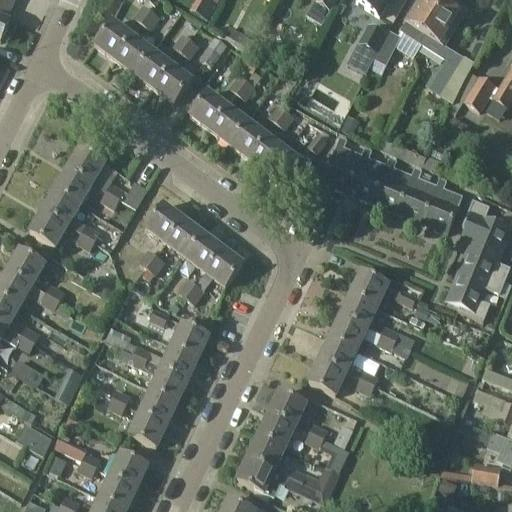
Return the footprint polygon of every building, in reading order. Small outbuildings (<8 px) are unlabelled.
[(0,0),(0,22),(4,24),(15,0),(0,0)] [(340,1),(338,0),(323,0),(318,9),(330,16),(340,1)] [(345,0),(353,5),(378,21),(392,0),(345,0)] [(400,38),(398,41),(400,42),(394,53),(412,64),(421,51),(419,50),(445,9),(431,0),(422,0),(404,27),(405,28),(399,37),(400,38)] [(445,9),(419,50),(421,51),(445,66),(427,94),(440,102),(463,63),(443,50),(462,20),(466,15),(451,5),(447,10),(445,9)] [(141,30),(151,17),(143,11),(142,10),(139,15),(132,24),(141,30)] [(151,17),(141,30),(149,36),(159,23),(151,17)] [(0,46),(9,26),(4,24),(0,22),(0,46)] [(371,22),(357,49),(358,50),(376,58),(376,59),(388,36),(390,31),(371,22)] [(114,66),(131,42),(111,27),(94,51),(114,66)] [(245,56),(248,53),(247,53),(251,45),(230,32),(223,43),(245,56)] [(376,59),(376,58),(372,65),(375,66),(385,71),(394,53),(400,42),(398,41),(388,36),(376,59)] [(189,45),(182,40),(172,53),(180,59),(190,46),(189,45)] [(151,56),(131,42),(114,66),(133,80),(151,56)] [(199,64),(211,73),(226,51),(215,42),(199,64)] [(198,52),(190,46),(180,59),(188,65),(198,52)] [(349,65),(347,70),(365,79),(368,73),(369,72),(372,65),(376,58),(358,50),(357,49),(349,65)] [(171,71),(151,56),(133,80),(153,95),(171,71)] [(181,74),(192,85),(201,77),(190,65),(181,74)] [(171,71),(153,95),(173,110),(191,86),(171,71)] [(511,80),(510,84),(507,83),(493,104),(506,112),(511,101),(511,80)] [(236,100),(246,87),(237,81),(227,94),(236,100)] [(476,85),(462,108),(478,118),(479,119),(489,103),(491,105),(498,93),(495,92),(478,81),(477,83),(476,85)] [(246,87),(236,100),(244,106),(254,93),(246,87)] [(209,136),(226,112),(207,97),(189,121),(209,136)] [(275,129),(285,116),(277,110),(267,123),(275,129)] [(246,127),(226,112),(209,136),(229,151),(246,127)] [(294,123),(285,116),(275,129),(284,136),(294,123)] [(347,121),(340,135),(351,141),(358,126),(347,121)] [(452,121),(445,133),(462,144),(470,131),(452,121)] [(246,127),(229,151),(248,166),(266,142),(246,127)] [(511,134),(502,130),(496,143),(511,149),(511,134)] [(316,159),(326,146),(316,139),(306,152),(316,159)] [(286,157),(266,142),(248,166),(268,180),(286,157)] [(338,145),(321,188),(346,198),(361,161),(343,153),(346,146),(339,144),(338,145)] [(67,175),(92,189),(104,168),(79,153),(67,175)] [(361,161),(346,198),(371,208),(386,171),(368,163),(371,156),(364,154),(361,161)] [(286,157),(268,180),(288,195),(306,171),(286,157)] [(4,205),(23,213),(40,172),(21,164),(4,205)] [(386,171),(371,208),(396,219),(412,181),(393,173),(396,166),(389,164),(386,171)] [(412,181),(396,219),(421,229),(437,191),(418,184),(421,177),(414,174),(412,181)] [(67,175),(54,196),(79,211),(92,189),(67,175)] [(437,191),(421,229),(446,239),(458,212),(462,202),(443,194),(446,187),(439,184),(437,191)] [(124,197),(119,205),(135,215),(147,196),(133,188),(127,199),(124,197)] [(124,197),(110,189),(106,197),(119,205),(124,197)] [(54,196),(41,217),(67,232),(79,211),(54,196)] [(119,205),(106,197),(101,206),(114,214),(119,205)] [(476,238),(452,297),(463,302),(457,317),(483,327),(491,308),(481,304),(486,294),(499,300),(502,294),(504,288),(509,275),(496,269),(511,236),(487,225),(491,215),(472,206),(461,232),(476,238)] [(165,249),(182,225),(162,211),(145,234),(165,249)] [(116,240),(125,222),(103,212),(94,229),(116,240)] [(67,232),(41,217),(29,239),(54,254),(67,232)] [(202,240),(182,225),(165,249),(185,264),(202,240)] [(99,240),(85,232),(80,240),(94,248),(99,240)] [(94,248),(80,240),(76,248),(89,256),(94,248)] [(222,255),(202,240),(185,264),(204,278),(222,255)] [(18,255),(6,276),(31,291),(44,270),(18,255)] [(147,255),(138,269),(146,275),(155,261),(147,255)] [(242,270),(222,255),(204,278),(224,293),(242,270)] [(146,275),(154,281),(164,268),(155,261),(146,275)] [(31,291),(6,276),(0,286),(0,301),(18,313),(26,299),(41,308),(45,299),(31,291)] [(387,290),(360,277),(350,299),(377,312),(387,291),(387,290)] [(176,298),(186,304),(195,291),(186,284),(176,298)] [(59,307),(64,299),(50,291),(45,299),(59,307)] [(195,291),(186,304),(193,310),(203,297),(195,291)] [(416,302),(402,295),(397,307),(411,313),(416,302)] [(45,299),(41,308),(54,315),(58,308),(59,307),(45,299)] [(350,299),(339,321),(366,334),(377,312),(350,299)] [(0,301),(0,330),(6,334),(18,313),(0,301)] [(418,310),(413,319),(425,325),(430,316),(418,310)] [(61,338),(68,329),(47,314),(40,323),(61,338)] [(163,333),(168,321),(153,314),(148,326),(163,333)] [(339,321),(329,344),(356,357),(362,343),(376,350),(380,341),(366,334),(339,321)] [(411,321),(408,327),(422,333),(425,328),(411,321)] [(170,351),(197,364),(208,342),(181,329),(170,351)] [(6,334),(0,330),(0,344),(0,343),(14,351),(15,352),(16,350),(20,342),(8,335),(7,334),(6,334)] [(384,332),(380,341),(395,347),(399,338),(384,332)] [(25,334),(20,342),(34,350),(39,342),(25,334)] [(414,346),(399,338),(395,347),(410,355),(414,346)] [(395,347),(380,341),(376,350),(390,356),(395,347)] [(20,342),(16,350),(29,358),(34,350),(20,342)] [(356,357),(329,344),(318,366),(345,379),(356,357)] [(395,347),(390,356),(406,364),(410,355),(395,347)] [(115,378),(124,354),(109,349),(100,372),(115,378)] [(373,370),(377,353),(367,350),(363,368),(373,370)] [(136,351),(132,360),(146,367),(150,358),(136,351)] [(164,365),(150,358),(146,367),(187,386),(197,364),(170,351),(164,365)] [(380,356),(376,365),(391,372),(396,363),(380,356)] [(146,367),(132,360),(128,368),(143,375),(146,367)] [(345,379),(318,366),(307,389),(334,402),(345,379)] [(146,367),(143,375),(156,381),(149,396),(176,409),(187,386),(146,367)] [(485,375),(481,384),(482,385),(509,395),(511,385),(511,384),(486,375),(485,375)] [(363,377),(359,386),(373,392),(378,383),(363,377)] [(373,392),(359,386),(355,395),(369,401),(373,392)] [(115,395),(110,405),(125,412),(130,402),(115,395)] [(149,396),(139,418),(166,431),(176,409),(149,396)] [(278,397),(268,419),(295,431),(305,409),(278,397)] [(354,407),(370,417),(375,410),(359,399),(354,407)] [(35,420),(3,402),(0,407),(0,410),(30,429),(34,422),(35,420)] [(500,416),(503,406),(493,402),(489,412),(500,416)] [(125,412),(110,405),(106,414),(121,421),(125,412)] [(511,422),(511,409),(503,406),(500,416),(499,417),(511,422)] [(48,411),(35,423),(50,439),(63,427),(48,411)] [(511,428),(511,422),(499,417),(496,427),(510,433),(511,428)] [(166,431),(139,418),(128,440),(155,453),(166,431)] [(295,431),(268,419),(257,441),(284,454),(295,431)] [(468,442),(472,431),(462,427),(458,438),(468,442)] [(313,429),(308,439),(323,446),(323,445),(327,436),(313,429)] [(15,447),(43,463),(51,445),(25,430),(15,447)] [(353,436),(341,430),(332,450),(343,455),(353,436)] [(488,449),(501,454),(499,460),(496,467),(502,469),(501,472),(509,476),(511,472),(511,446),(508,445),(492,438),(492,439),(488,449)] [(323,446),(308,439),(304,448),(319,455),(323,446)] [(60,440),(53,454),(62,458),(68,446),(69,444),(60,440)] [(257,441),(247,464),(274,476),(284,454),(257,441)] [(84,460),(81,467),(95,474),(100,465),(85,458),(84,460)] [(120,458),(109,481),(136,494),(147,471),(120,458)] [(274,476),(247,464),(236,486),(263,499),(273,504),(279,491),(283,492),(287,483),(274,476)] [(81,467),(76,476),(76,477),(90,484),(95,474),(81,467)] [(341,473),(328,467),(325,473),(337,479),(338,480),(341,473)] [(497,493),(500,474),(473,469),(470,488),(497,493)] [(292,473),(287,483),(302,490),(307,481),(292,473)] [(127,511),(136,494),(109,481),(99,503),(117,511),(127,511)] [(287,483),(283,492),(283,493),(297,499),(298,500),(298,499),(301,492),(302,490),(287,483)] [(457,490),(442,483),(436,495),(451,502),(457,490)] [(471,494),(470,502),(496,505),(497,497),(471,494)] [(77,511),(79,509),(64,502),(60,511),(77,511)] [(117,511),(99,503),(94,511),(117,511)]
